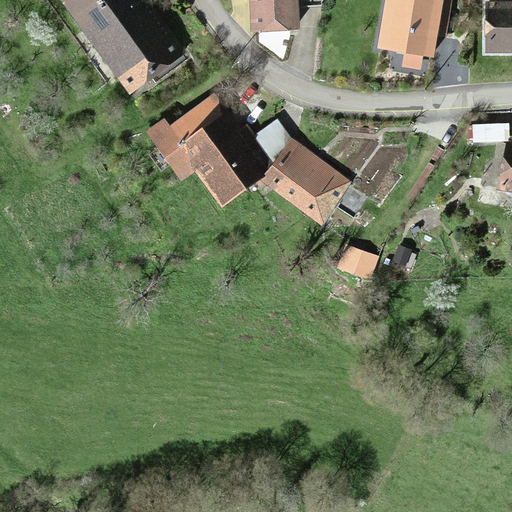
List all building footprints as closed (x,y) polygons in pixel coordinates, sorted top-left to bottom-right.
[(75,0),(60,11),(127,102),(184,61),(138,0),(75,0)] [(246,0),(248,37),(296,36),(295,0),(246,0)] [(383,2),(378,60),(431,65),(436,7),(383,2)] [(511,12),(483,13),(484,61),(511,60),(511,12)] [(235,139),(210,103),(166,134),(162,129),(145,140),(178,187),(192,176),(217,211),(271,173),(243,133),(235,139)] [(344,189),(290,149),(261,189),(315,229),(344,189)] [(511,154),(504,153),(496,195),(511,197),(511,154)]
